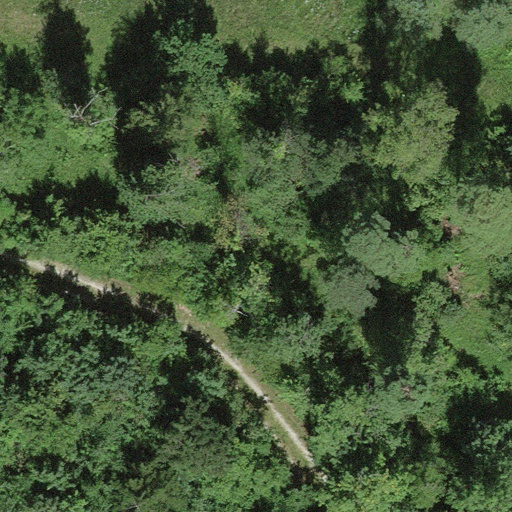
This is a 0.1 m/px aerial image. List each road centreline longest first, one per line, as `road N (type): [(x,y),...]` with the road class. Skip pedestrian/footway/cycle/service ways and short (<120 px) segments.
road 1 (track): [(459,511),(264,264),(122,215),(0,217)]
road 2 (track): [(0,271),(213,342),(323,511)]
